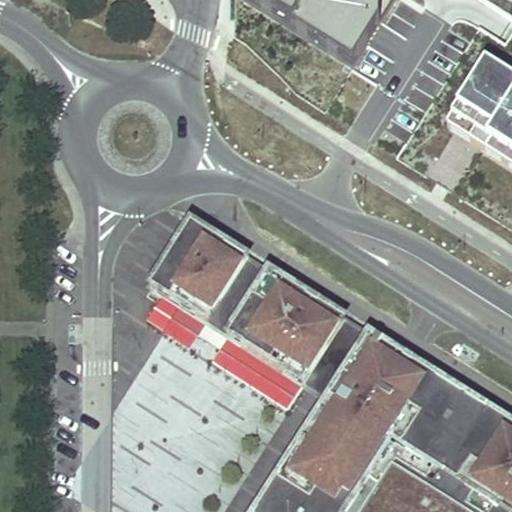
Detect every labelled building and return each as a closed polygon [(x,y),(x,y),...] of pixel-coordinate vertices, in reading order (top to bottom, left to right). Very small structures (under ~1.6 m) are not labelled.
[(239,0),(351,69),(394,1),(392,0),(239,0)] [(247,22),(230,50),(320,103),(336,75),(247,22)] [(511,86),(488,72),(451,130),(511,167),(511,86)] [(511,229),(511,194),(399,139),(385,167),(511,229)] [(342,306),(188,209),(153,266),(306,362),(342,306)] [(324,387),(366,321),(354,314),(342,306),(306,362),(153,266),(147,274),(312,379),(324,387)] [(511,511),(511,413),(499,406),(408,348),(366,321),(324,387),(245,511),(511,511)] [(205,511),(226,449),(202,442),(193,467),(147,453),(128,511),(205,511)]
